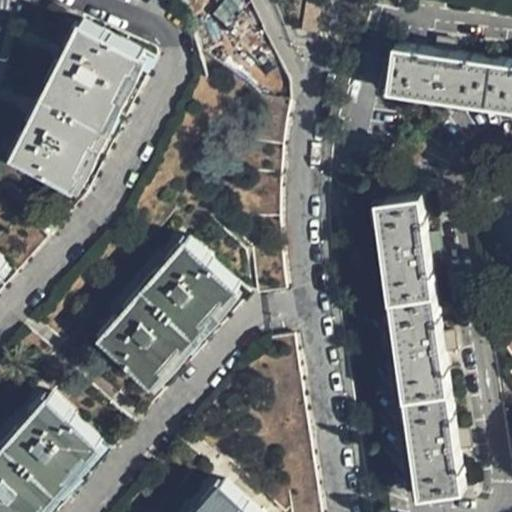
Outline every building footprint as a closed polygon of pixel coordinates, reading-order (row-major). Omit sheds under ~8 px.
[(80,177),(140,42),(76,14),(15,147),(80,177)] [(511,103),(511,58),(399,42),(392,87),(511,103)] [(260,291),(288,288),(277,214),(277,206),(278,193),(277,183),(279,169),(281,153),(291,99),(264,94),(262,94),(253,150),(248,182),(248,205),(250,231),(254,258),(260,291)] [(468,487),(424,193),(379,199),(424,492),(468,487)] [(149,405),(257,288),(195,230),(110,324),(150,362),(129,385),(149,405)] [(0,271),(8,262),(0,254),(0,271)] [(316,511),(325,510),(300,359),(273,365),(297,511),(316,511)] [(50,511),(141,415),(119,395),(97,420),(56,383),(0,443),(0,505),(7,511),(50,511)] [(284,511),(278,507),(232,464),(188,511),(284,511)]
